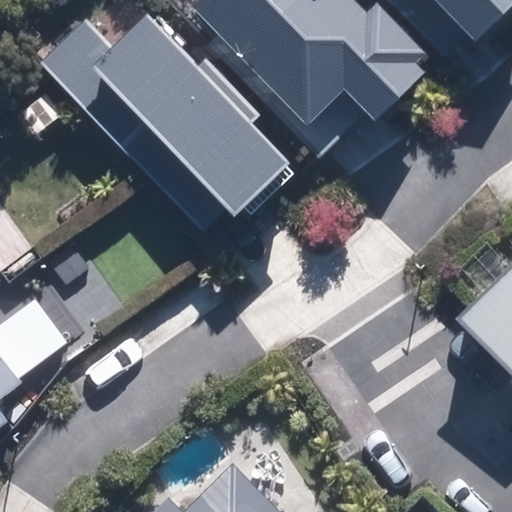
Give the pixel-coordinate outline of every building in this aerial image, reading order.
[(366,15),(352,0),(197,0),(192,6),(306,127),(343,92),(372,123),(423,75),(416,67),(426,58),(376,5),(366,15)] [(511,6),(511,0),(384,0),(450,67),(511,6)] [(301,169),(254,123),(261,115),(204,59),(197,66),(145,15),(112,49),(84,21),(38,68),(50,79),(76,105),(213,240),(243,210),(252,218),(301,169)] [(492,389),(505,376),(511,383),(511,262),(451,320),(480,350),(467,362),(492,389)] [(0,425),(7,420),(0,410),(0,400),(21,385),(16,378),(68,339),(36,296),(25,305),(23,306),(0,323),(0,425)] [(279,511),(234,465),(185,511),(279,511)]
